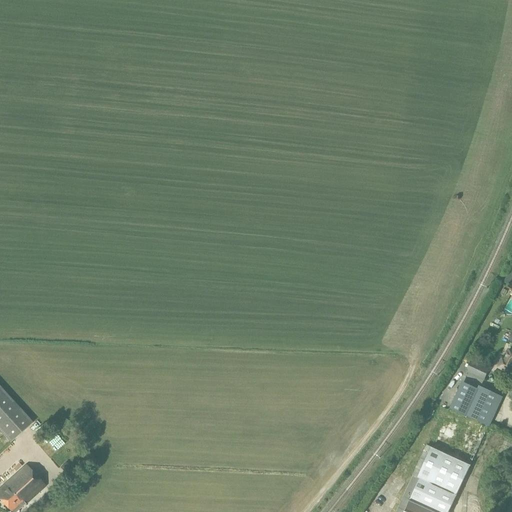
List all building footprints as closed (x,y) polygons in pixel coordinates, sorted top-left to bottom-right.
[(502,359),(498,368),(510,374),(511,368),(511,351),(510,351),(506,361),(502,359)] [(466,372),(485,381),(490,369),(471,361),(466,372)] [(452,402),(449,409),(451,410),(488,427),(492,420),(502,397),(479,386),(478,390),(467,385),(466,385),(464,385),(463,386),(462,390),(461,389),(455,403),(452,402)] [(33,423),(0,386),(0,431),(11,443),(33,423)] [(427,446),(396,511),(449,511),(471,465),(432,445),(429,443),(428,446),(427,446)] [(17,511),(46,488),(28,466),(0,490),(0,499),(11,511),(17,511)] [(381,502),(397,497),(390,478),(373,483),(378,497),(379,497),(381,502)]
